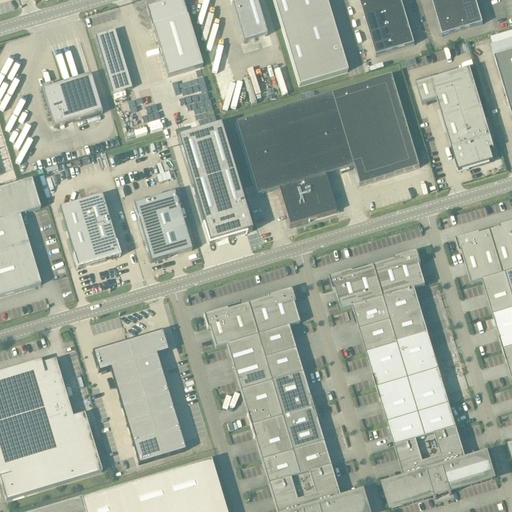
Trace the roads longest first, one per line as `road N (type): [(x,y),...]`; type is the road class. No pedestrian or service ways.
road 1 (unknown): [(41,17),(35,77),(45,129),(54,138),(85,136),(107,120),(77,6)]
road 2 (unclassified): [(511,493),(423,209)]
road 3 (unclassified): [(378,511),(298,248)]
road 4 (unclassified): [(171,286),(240,511)]
road 5 (unclassified): [(0,337),(171,286)]
road 6 (unclassified): [(171,286),(298,248)]
road 7 (unclassified): [(298,248),(423,209)]
